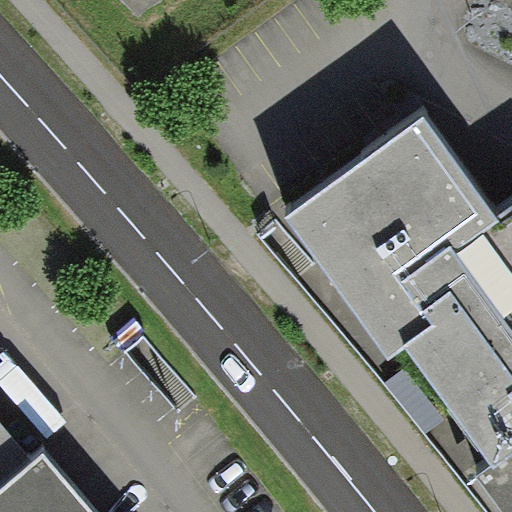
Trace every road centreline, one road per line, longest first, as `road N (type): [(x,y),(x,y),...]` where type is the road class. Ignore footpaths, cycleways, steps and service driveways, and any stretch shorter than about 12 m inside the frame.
road 1 (track): [(14,0),(456,511)]
road 2 (primary): [(372,511),(0,77)]
